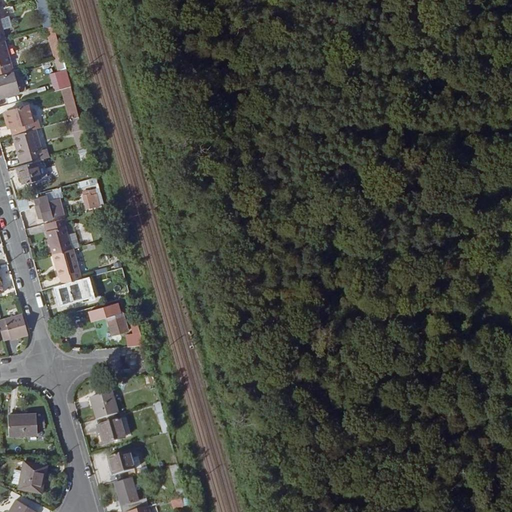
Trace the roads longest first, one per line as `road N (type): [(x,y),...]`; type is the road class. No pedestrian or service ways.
road 1 (residential): [(51,369),(0,189)]
road 2 (residential): [(86,493),(51,369)]
